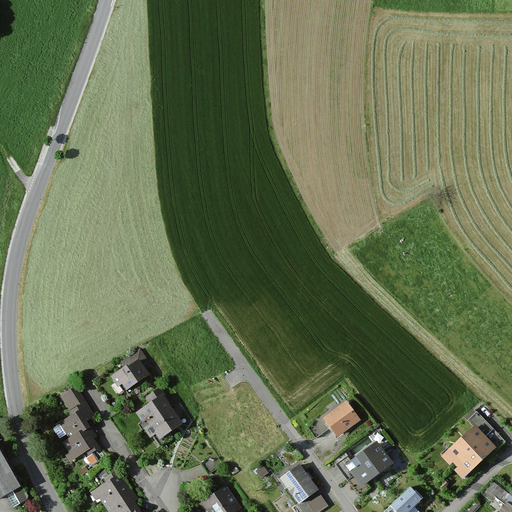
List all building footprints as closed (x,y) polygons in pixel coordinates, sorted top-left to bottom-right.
[(140,365),(147,361),(140,350),(131,356),(135,362),(126,369),(125,368),(113,376),(123,392),(147,375),(140,365)] [(83,401),(75,388),(62,396),(71,409),(83,401)] [(147,419),(151,424),(171,410),(161,396),(137,412),(144,421),(147,419)] [(71,439),(88,427),(85,422),(89,419),(85,414),(90,411),(85,403),(71,412),(73,416),(53,429),(60,439),(68,434),(71,439)] [(346,404),(326,419),(338,435),(358,420),(346,404)] [(171,410),(147,427),(153,435),(157,433),(164,443),(173,437),(170,432),(181,424),(177,419),(183,415),(177,406),(171,410)] [(319,418),(307,426),(316,438),(328,430),(319,418)] [(89,428),(88,427),(71,439),(64,443),(74,458),(87,450),(89,454),(98,448),(90,435),(97,430),(93,424),(89,428)] [(450,450),(460,461),(483,438),(474,428),(450,450)] [(470,471),(493,449),(483,438),(460,461),(470,471)] [(359,472),(383,454),(376,444),(352,462),(359,472)] [(0,451),(0,498),(7,494),(14,507),(27,499),(26,497),(28,496),(26,492),(23,493),(0,451)] [(391,464),(383,454),(359,472),(366,482),(391,464)] [(200,464),(208,475),(219,467),(212,456),(200,464)] [(293,483),(287,487),(300,503),(317,490),(298,465),(289,472),(293,477),(293,483)] [(108,482),(96,490),(106,506),(130,490),(126,484),(123,486),(114,473),(105,479),(108,482)] [(508,496),(492,483),(486,490),(503,503),(508,496)] [(396,511),(408,511),(423,498),(415,490),(414,491),(410,487),(390,506),(396,511)] [(235,503),(225,488),(207,500),(206,498),(199,503),(205,511),(206,511),(207,511),(233,511),(238,509),(239,510),(246,505),(241,498),(235,503)] [(134,496),(130,490),(106,506),(109,511),(136,511),(139,511),(131,498),(134,496)] [(314,511),(317,511),(329,504),(321,492),(308,501),(314,511)]
